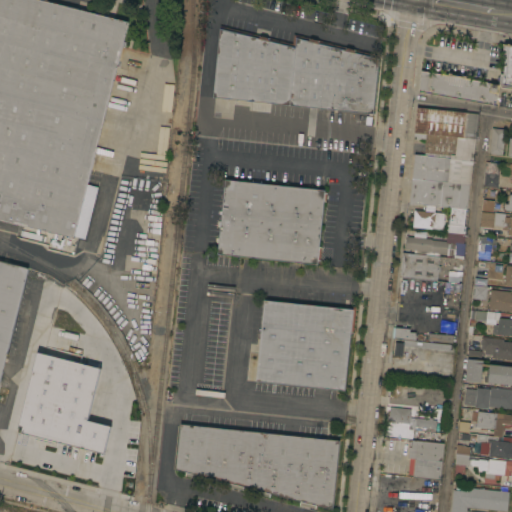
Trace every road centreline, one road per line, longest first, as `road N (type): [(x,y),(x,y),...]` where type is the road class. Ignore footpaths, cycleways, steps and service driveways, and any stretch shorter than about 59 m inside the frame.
road 1 (residential): [(410,0),(356,511)]
road 2 (residential): [(0,481),(120,511)]
